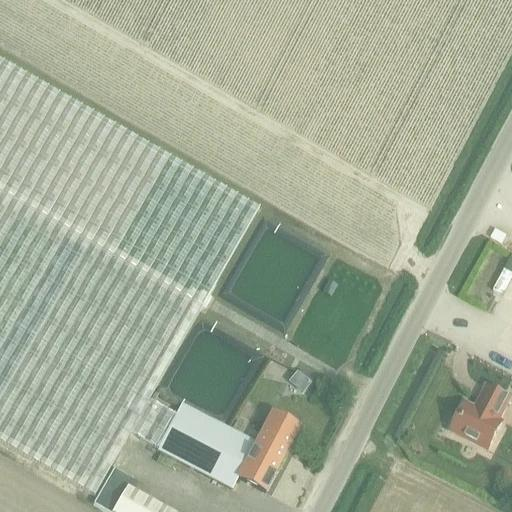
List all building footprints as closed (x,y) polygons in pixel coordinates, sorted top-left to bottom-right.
[(0,444),(93,498),(129,436),(158,451),(157,452),(231,491),(237,480),(264,494),(298,429),(272,415),(256,445),(181,406),(176,417),(147,403),(201,309),(261,204),(0,54),(0,444)] [(328,283),(322,293),(331,298),(337,287),(328,283)] [(475,410),(465,405),(450,434),(487,453),(502,424),(498,422),(510,401),(487,388),(475,410)] [(113,471),(93,505),(104,511),(112,511),(125,490),(131,481),(113,471)] [(165,511),(135,495),(125,490),(112,511),(165,511)]
